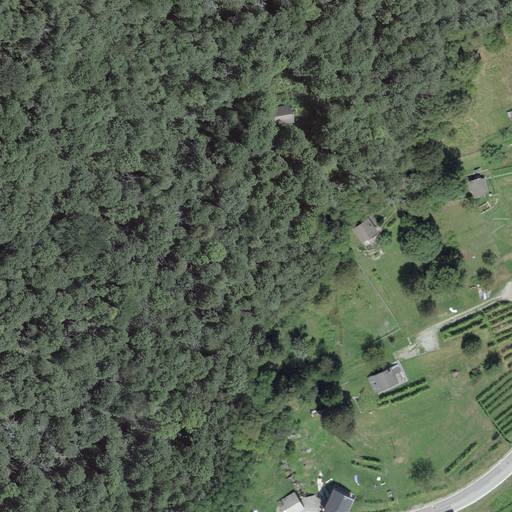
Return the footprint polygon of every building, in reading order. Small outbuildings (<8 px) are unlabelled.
[(287,105),(265,109),(268,127),(290,123),(287,105)] [(481,178),(466,182),(469,192),(472,191),(474,199),(486,195),(486,193),(488,192),(484,178),(481,179),(481,178)] [(352,230),(361,244),(378,233),(374,227),(379,224),(373,216),(368,219),(352,230)] [(398,365),(368,379),(375,394),(399,382),(395,374),(401,372),(398,365)] [(323,389),(314,392),(318,403),(327,399),(323,389)] [(348,511),(354,500),(333,490),(322,511),(348,511)] [(294,493),(276,503),(281,511),(298,511),(304,509),(294,493)]
